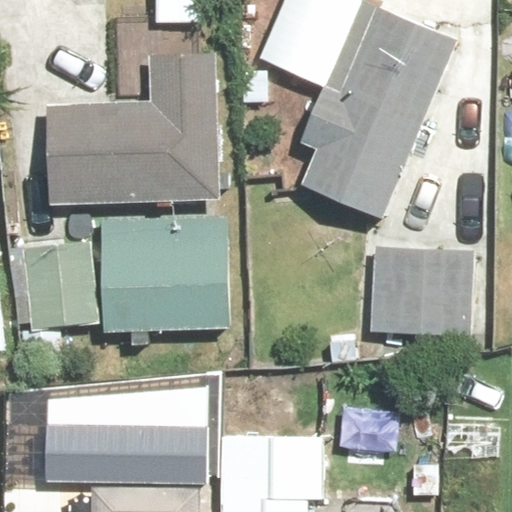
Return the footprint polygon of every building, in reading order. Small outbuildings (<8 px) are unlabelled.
[(191,0),(151,0),(152,27),(192,26),(191,0)] [(375,0),(355,0),(280,176),(377,217),(456,34),(375,0)] [(32,103),(32,202),(212,200),(211,47),(133,47),(134,103),(32,103)] [(231,212),(11,217),(14,334),(234,329),(231,212)] [(469,248),(374,246),(372,342),(467,344),(469,248)] [(333,429),(219,426),(216,511),(307,511),(308,503),(331,503),(333,429)] [(198,511),(199,475),(68,476),(68,511),(198,511)]
